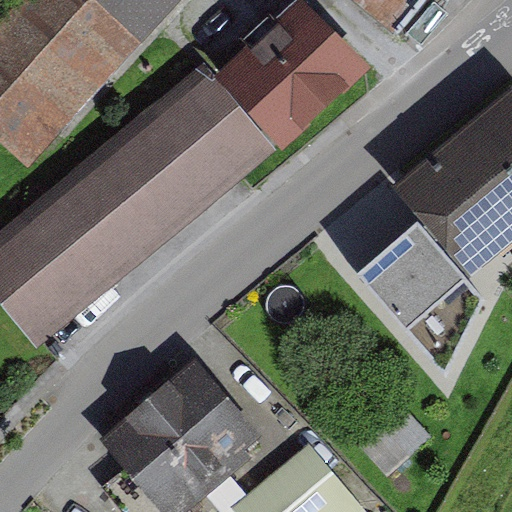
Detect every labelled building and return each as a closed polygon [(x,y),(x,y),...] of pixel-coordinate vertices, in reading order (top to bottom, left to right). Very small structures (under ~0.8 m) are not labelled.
[(44,0),(0,48),(0,133),(46,174),(205,0),(44,0)] [(441,0),(364,0),(412,37),(441,0)] [(388,77),(319,4),(232,85),(301,158),(388,77)] [(292,157),(215,67),(0,249),(0,290),(56,356),(292,157)] [(511,102),(401,197),(434,236),(481,290),(511,263),(511,102)] [(481,290),(434,236),(398,265),(370,288),(456,378),(498,307),(481,290)] [(207,511),(283,445),(210,362),(115,446),(174,511),(207,511)] [(378,511),(324,447),(310,459),(247,511),(378,511)]
